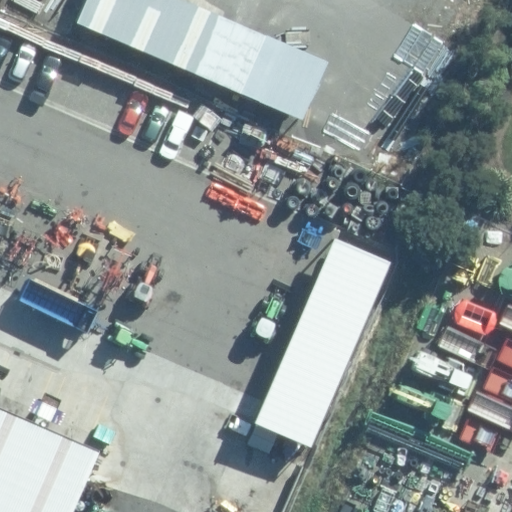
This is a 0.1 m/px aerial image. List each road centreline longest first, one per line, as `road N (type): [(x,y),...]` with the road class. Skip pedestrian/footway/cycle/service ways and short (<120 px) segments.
road 1 (unknown): [(0,153),(181,235),(205,284),(174,406)]
road 2 (unknown): [(0,320),(174,406)]
